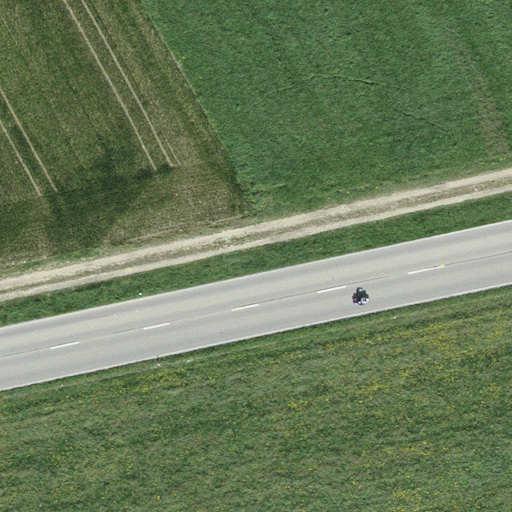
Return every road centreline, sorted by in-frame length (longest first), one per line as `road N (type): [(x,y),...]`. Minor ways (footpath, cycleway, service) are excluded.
road 1 (track): [(0,295),(511,185)]
road 2 (secondary): [(0,360),(511,253)]
